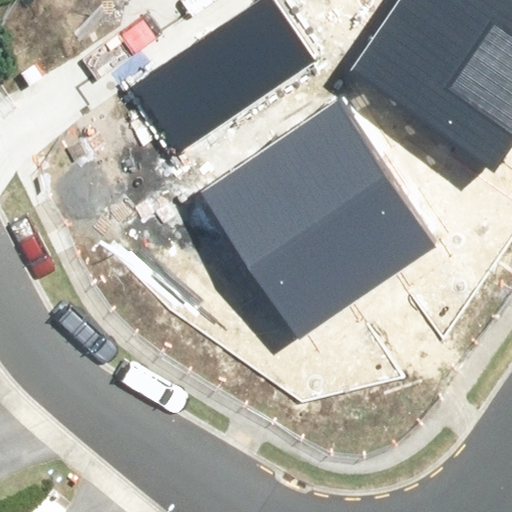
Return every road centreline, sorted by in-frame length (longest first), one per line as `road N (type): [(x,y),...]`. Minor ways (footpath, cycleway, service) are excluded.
road 1 (residential): [(0,292),(45,367),(256,511)]
road 2 (residential): [(0,132),(181,0)]
